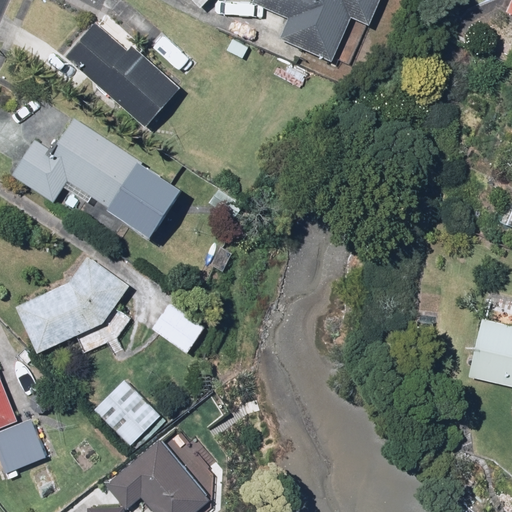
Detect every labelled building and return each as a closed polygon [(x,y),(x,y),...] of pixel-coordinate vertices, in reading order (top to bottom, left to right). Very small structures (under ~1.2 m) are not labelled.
[(329,64),(338,45),(348,22),(366,28),(376,0),(254,0),(251,8),(284,22),(276,41),(329,64)] [(91,20),(62,52),(144,123),(172,91),(91,20)] [(74,124),(41,174),(140,239),(173,189),(74,124)] [(14,309),(32,352),(91,329),(96,333),(127,290),(84,259),(60,291),(14,309)] [(167,307),(149,334),(182,355),(200,328),(167,307)] [(511,325),(483,319),(468,383),(511,393),(511,325)] [(122,381),(95,408),(130,444),(157,417),(122,381)] [(0,423),(9,421),(0,391),(0,423)] [(35,427),(0,439),(0,460),(4,473),(46,458),(35,427)] [(138,504),(150,493),(167,511),(204,511),(222,496),(168,438),(130,472),(119,482),(138,504)]
